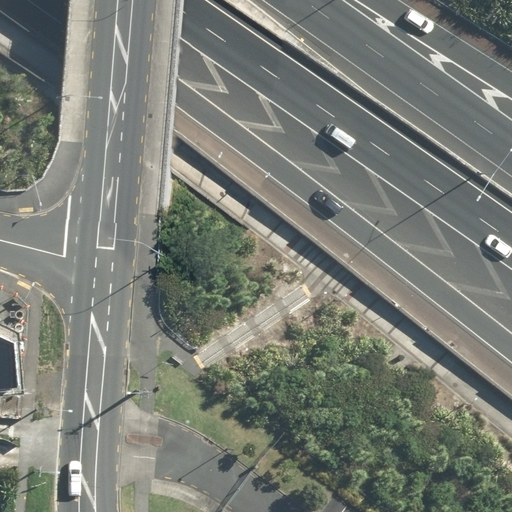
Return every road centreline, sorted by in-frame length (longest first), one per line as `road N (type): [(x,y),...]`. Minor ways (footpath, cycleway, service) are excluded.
road 1 (motorway): [(511,349),(41,0)]
road 2 (motorway): [(511,224),(201,0)]
road 3 (secondary): [(126,0),(104,262)]
road 4 (secondary): [(104,262),(89,511)]
road 5 (motorway): [(308,0),(511,138)]
road 6 (motorway): [(378,0),(511,84)]
